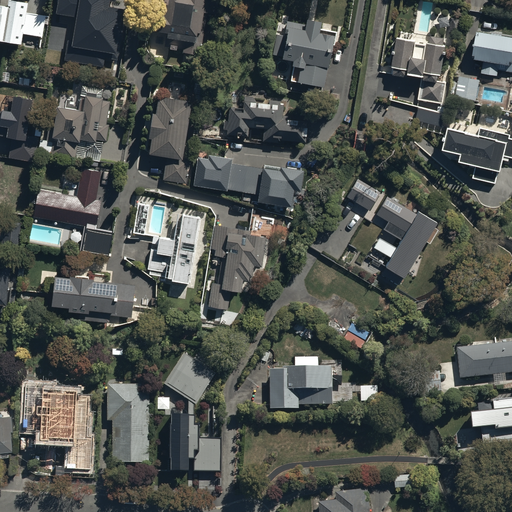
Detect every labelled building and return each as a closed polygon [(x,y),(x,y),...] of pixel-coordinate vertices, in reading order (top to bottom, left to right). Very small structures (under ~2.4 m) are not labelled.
[(0,40),(21,44),(22,34),(42,37),(45,15),(26,12),(28,2),(15,0),(7,0),(7,6),(0,4),(0,40)] [(57,0),(55,15),(76,18),(72,40),(68,40),(64,61),(104,67),(105,58),(118,60),(126,10),(108,7),(109,0),(115,1),(115,0),(57,0)] [(160,13),(157,31),(167,33),(165,47),(183,49),(182,52),(199,55),(205,14),(213,15),(214,0),(165,0),(163,14),(160,13)] [(461,19),(451,18),(450,31),(460,32),(461,19)] [(304,24),(282,20),(275,55),(282,57),(281,59),(292,61),(291,65),(293,65),(290,80),(323,86),(333,34),(318,31),(320,21),(305,19),(304,24)] [(483,60),(481,73),(497,75),(498,70),(511,71),(511,36),(479,32),(478,35),(476,35),(473,54),(475,55),(474,59),(483,60)] [(417,40),(396,37),(392,66),(394,66),(393,74),(408,76),(408,73),(423,76),(419,99),(443,102),(445,83),(437,82),(438,74),(441,75),(445,45),(443,45),(444,37),(432,36),(431,42),(428,42),(427,44),(417,42),(417,40)] [(479,80),(459,76),(455,97),(476,101),(479,80)] [(78,109),(56,106),(55,113),(50,112),(46,140),(39,139),(38,154),(75,158),(77,142),(79,142),(80,139),(86,140),(84,159),(100,161),(103,140),(106,141),(109,124),(106,123),(110,100),(102,99),(104,87),(82,84),(78,109)] [(187,100),(162,96),(161,98),(158,98),(155,113),(152,113),(148,137),(151,138),(149,154),(166,157),(163,179),(186,183),(190,159),(181,158),(190,103),(186,103),(187,100)] [(224,120),(223,129),(227,129),(226,135),(248,136),(248,127),(263,128),(262,141),(305,143),(306,120),(288,118),(288,115),(282,115),(283,102),(269,101),(269,102),(257,102),(258,97),(243,96),(243,107),(229,107),(228,121),(224,120)] [(33,100),(13,97),(11,113),(0,110),(0,135),(12,137),(8,158),(35,162),(39,137),(27,135),(33,100)] [(445,113),(419,107),(416,120),(442,126),(445,113)] [(478,134),(447,127),(443,149),(461,153),(459,161),(475,165),(472,177),(495,183),(498,171),(500,171),(504,156),(511,157),(511,138),(509,138),(510,134),(480,127),(478,134)] [(258,194),(262,168),(230,163),(231,157),(207,155),(207,157),(197,156),(193,185),(258,194)] [(262,168),(258,194),(257,201),(290,206),(293,189),(300,190),(303,170),(280,166),(279,170),(262,168)] [(76,195),(38,188),(33,216),(95,227),(100,200),(96,199),(101,172),(81,168),(76,195)] [(380,191),(357,178),(346,197),(369,210),(380,191)] [(30,192),(7,188),(4,210),(27,214),(30,192)] [(416,213),(386,196),(376,214),(388,221),(384,229),(401,239),(396,248),(379,238),(374,248),(390,257),(380,274),(400,285),(425,241),(429,243),(437,229),(433,227),(436,222),(418,211),(416,213)] [(253,208),(250,226),(263,228),(266,211),(253,208)] [(159,237),(157,248),(152,248),(148,273),(171,276),(171,280),(188,282),(198,217),(177,214),(173,239),(159,237)] [(4,220),(1,247),(19,248),(21,221),(4,220)] [(250,230),(215,224),(211,248),(216,249),(215,256),(221,257),(217,284),(212,283),(208,305),(227,308),(230,289),(241,291),(242,279),(248,280),(249,275),(252,276),(253,264),(261,265),(266,236),(250,233),(250,230)] [(111,236),(87,232),(84,252),(108,255),(111,236)] [(0,304),(6,305),(10,261),(0,259),(0,304)] [(70,277),(54,275),(51,305),(69,307),(68,310),(79,312),(78,319),(109,323),(110,315),(131,317),(134,284),(92,280),(92,279),(70,276),(70,277)] [(476,346),(457,348),(460,379),(494,375),(495,386),(507,385),(506,373),(511,372),(511,339),(476,342),(476,346)] [(215,373),(184,352),(164,383),(188,399),(188,414),(170,414),(170,470),(188,470),(188,458),(195,458),(195,470),(221,470),(221,438),(199,438),(199,423),(194,423),(194,405),(215,373)] [(43,388),(44,367),(24,367),(23,388),(43,388)] [(332,367),(283,367),(283,370),(271,370),(271,409),(300,409),(300,404),(333,404),(332,367)] [(150,384),(106,384),(106,422),(111,422),(111,463),(149,463),(150,384)] [(470,412),(472,427),(481,427),(484,448),(511,445),(511,397),(493,399),(494,409),(470,412)] [(65,405),(31,405),(31,432),(29,432),(28,439),(50,439),(50,437),(87,438),(87,421),(80,421),(80,410),(82,410),(82,401),(65,401),(65,405)] [(220,405),(203,405),(203,425),(220,425),(220,405)] [(0,454),(13,453),(10,418),(0,419),(0,454)] [(460,436),(460,447),(478,446),(477,435),(460,436)] [(417,475),(395,476),(395,488),(417,487),(417,475)] [(370,511),(368,489),(336,492),(336,500),(319,502),(320,511),(370,511)]
